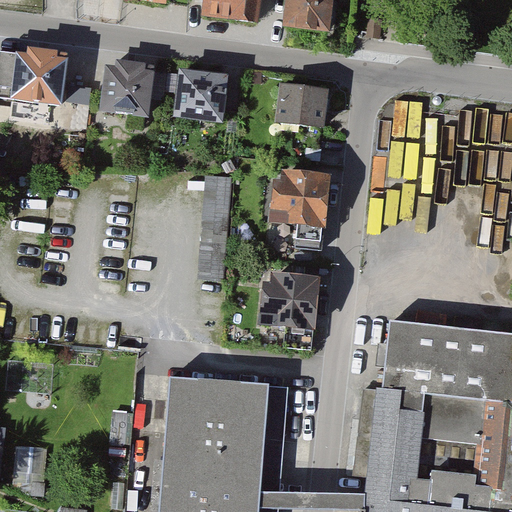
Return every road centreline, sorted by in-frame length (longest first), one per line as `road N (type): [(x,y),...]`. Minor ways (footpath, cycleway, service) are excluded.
road 1 (residential): [(323,511),(369,73)]
road 2 (residential): [(0,23),(369,73)]
road 3 (residential): [(369,73),(511,90)]
